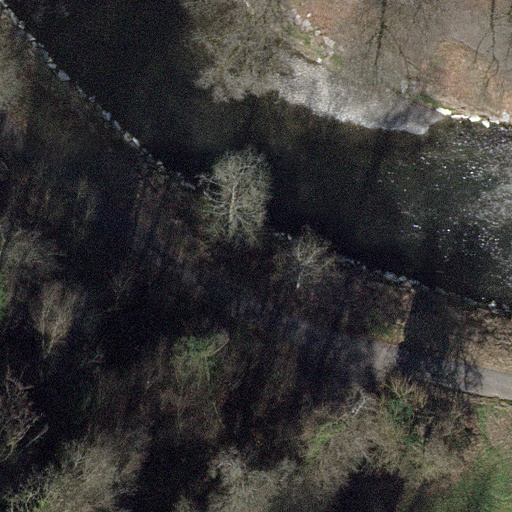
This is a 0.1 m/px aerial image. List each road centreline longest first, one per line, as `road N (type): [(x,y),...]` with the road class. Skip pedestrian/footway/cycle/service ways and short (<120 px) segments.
road 1 (track): [(0,130),(199,285),(353,343),(511,387)]
road 2 (track): [(353,343),(348,423),(373,511)]
